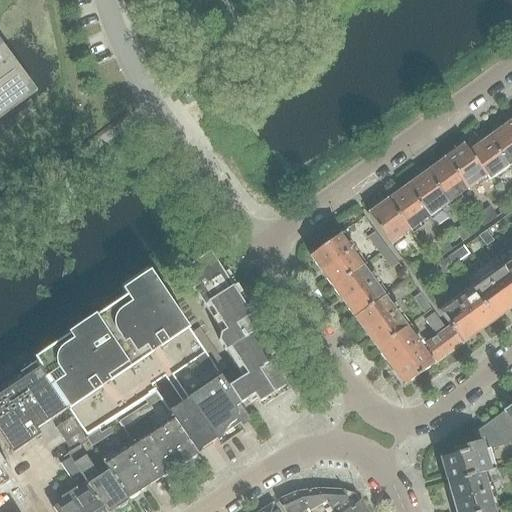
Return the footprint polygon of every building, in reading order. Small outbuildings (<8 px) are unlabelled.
[(0,118),(35,93),(29,85),(0,45),(0,118)] [(511,134),(507,127),(488,140),(509,168),(511,165),(511,134)] [(469,154),(486,178),(489,183),(509,168),(488,140),(469,154)] [(467,192),(486,178),(469,154),(463,147),(444,161),(467,192)] [(444,161),(426,174),(448,206),(467,192),(444,161)] [(426,174),(406,188),(429,220),(448,206),(426,174)] [(410,233),(429,220),(406,188),(387,202),(410,233)] [(511,208),(511,197),(509,193),(502,199),(510,210),(511,208)] [(390,248),(410,233),(387,202),(368,217),(390,248)] [(489,208),(482,213),(489,223),(497,218),(489,208)] [(483,228),(489,223),(482,213),(475,218),(483,228)] [(506,230),(511,225),(511,219),(509,216),(501,223),(506,230)] [(472,236),(463,226),(456,231),(465,242),(472,236)] [(479,237),(486,247),(494,241),(486,231),(479,237)] [(375,233),(367,239),(380,256),(387,251),(375,233)] [(314,263),(333,290),(366,266),(344,234),(315,255),(314,263)] [(437,246),(445,257),(453,251),(445,240),(437,246)] [(448,258),(454,266),(470,255),(464,247),(448,258)] [(387,251),(380,256),(390,270),(398,265),(387,251)] [(250,318),(209,254),(180,273),(203,309),(207,307),(224,333),(220,336),(217,342),(224,353),(229,350),(246,377),(228,388),(239,406),(252,398),(257,406),(287,387),(245,321),(250,318)] [(427,257),(421,262),(426,269),(432,264),(427,257)] [(511,258),(500,267),(511,283),(511,258)] [(415,278),(426,269),(421,262),(409,271),(415,278)] [(388,296),(366,266),(333,290),(355,320),(388,296)] [(493,323),(511,309),(511,283),(500,267),(469,290),(493,323)] [(189,330),(154,278),(34,359),(69,411),(101,389),(99,387),(107,381),(109,384),(152,355),(150,352),(158,347),(160,349),(189,330)] [(462,346),(493,323),(469,290),(438,312),(462,346)] [(410,326),(388,296),(355,320),(377,350),(410,326)] [(437,338),(425,346),(437,363),(458,348),(420,296),(414,300),(425,316),(422,318),(437,338)] [(437,363),(425,346),(410,326),(377,350),(401,383),(409,384),(437,363)] [(148,395),(155,390),(152,386),(164,377),(180,400),(218,373),(189,330),(160,349),(158,347),(150,352),(152,355),(109,384),(107,381),(99,387),(101,389),(69,411),(86,436),(149,396),(148,395)] [(0,439),(11,456),(39,437),(35,431),(66,411),(34,365),(0,387),(0,439)] [(248,418),(239,406),(228,388),(220,377),(187,399),(210,431),(228,418),(235,427),(248,418)] [(159,403),(155,396),(145,401),(148,406),(119,422),(124,430),(153,413),(150,408),(159,403)] [(478,444),(489,450),(506,445),(511,440),(511,424),(504,413),(476,434),(478,444)] [(71,419),(55,429),(70,451),(85,441),(71,419)] [(174,423),(154,436),(177,469),(197,456),(174,423)] [(113,434),(110,429),(101,435),(99,432),(87,440),(92,448),(113,434)] [(148,488),(157,482),(177,469),(154,436),(124,454),(148,488)] [(447,484),(483,474),(495,471),(489,450),(478,444),(454,451),(455,456),(440,460),(447,484)] [(71,452),(67,455),(70,460),(73,465),(86,456),(79,447),(71,452)] [(104,467),(108,473),(127,501),(148,488),(124,454),(104,467)] [(74,466),(86,483),(104,511),(112,511),(127,502),(127,501),(108,473),(98,479),(85,459),(74,466)] [(79,475),(69,461),(62,465),(72,480),(79,475)] [(455,511),(489,511),(494,511),(483,474),(447,484),(455,511)] [(63,503),(68,511),(104,511),(86,483),(60,499),(63,503)] [(330,511),(318,492),(296,495),(306,511),(330,511)] [(318,492),(330,511),(345,511),(359,503),(354,495),(342,492),(318,492)] [(283,511),(306,511),(296,495),(278,503),(283,511)]
